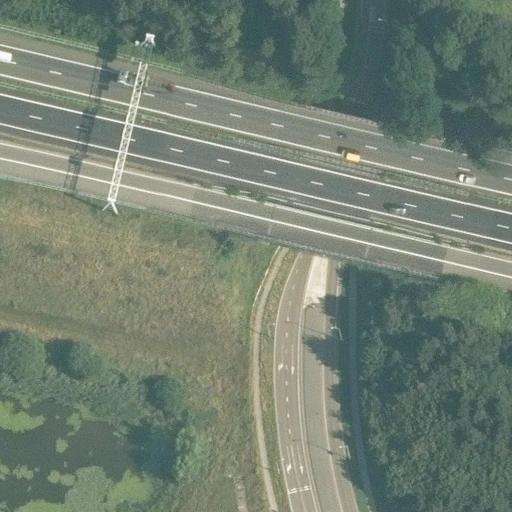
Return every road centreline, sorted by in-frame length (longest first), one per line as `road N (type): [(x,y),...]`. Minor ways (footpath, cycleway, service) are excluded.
road 1 (motorway): [(511,182),(0,61)]
road 2 (motorway): [(0,151),(511,271)]
road 3 (motorway): [(0,111),(511,230)]
road 4 (secondary): [(329,208),(297,288),(290,346),(308,511)]
road 5 (secondary): [(347,511),(327,378),(329,208)]
road 6 (secondary): [(329,208),(374,0)]
